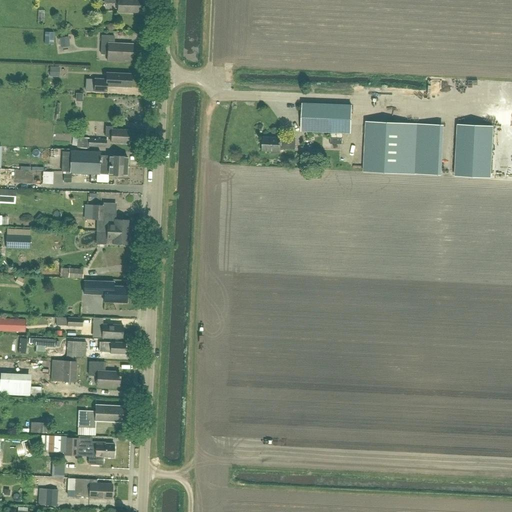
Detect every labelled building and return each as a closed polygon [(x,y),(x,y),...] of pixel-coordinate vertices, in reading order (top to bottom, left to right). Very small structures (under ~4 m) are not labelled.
[(141,12),(141,0),(104,0),(104,2),(118,3),(117,11),(141,12)] [(54,32),(45,32),(45,44),(53,44),(54,32)] [(131,61),(132,45),(114,44),(114,37),(102,36),(101,55),(108,55),(107,61),(124,62),(124,60),(131,61)] [(60,48),(69,46),(68,37),(58,38),(60,48)] [(59,67),(50,67),(50,76),(59,77),(59,67)] [(130,88),(131,75),(106,74),(106,80),(95,80),(94,92),(106,93),(106,85),(114,86),(114,87),(130,88)] [(350,134),(351,106),(303,104),(302,132),(350,134)] [(364,171),(418,174),(420,124),(367,121),(364,171)] [(490,178),(492,127),(459,125),(456,177),(490,178)] [(127,143),(128,131),(112,130),(112,127),(105,127),(105,137),(111,137),(111,142),(127,143)] [(342,135),(331,134),(330,144),(342,144),(342,135)] [(105,148),(106,140),(89,139),(89,138),(77,138),(76,148),(88,149),(88,147),(105,148)] [(295,150),(295,140),(264,138),(264,151),(271,152),(271,153),(281,154),(281,152),(281,149),(295,150)] [(99,165),(126,167),(127,157),(99,155),(99,152),(70,151),(70,162),(99,163),(99,165)] [(126,176),(126,167),(99,165),(99,163),(70,162),(69,173),(108,175),(108,179),(114,179),(114,175),(126,176)] [(49,184),(49,172),(39,172),(39,184),(49,184)] [(0,189),(0,202),(14,203),(15,190),(0,189)] [(107,231),(130,232),(131,221),(115,220),(115,216),(112,213),(104,213),(104,204),(103,204),(103,206),(92,205),(92,220),(98,220),(97,231),(107,232),(107,231)] [(38,226),(45,219),(39,214),(32,220),(38,226)] [(130,244),(130,232),(107,231),(107,232),(97,231),(97,243),(106,243),(113,243),(113,244),(130,244)] [(6,249),(30,249),(30,236),(6,236),(6,249)] [(68,269),(59,268),(58,277),(68,277),(68,278),(82,279),(82,269),(68,268),(68,269)] [(18,277),(15,282),(21,286),(24,281),(18,277)] [(127,303),(127,287),(113,286),(114,282),(84,280),(84,293),(104,294),(104,302),(127,303)] [(0,318),(0,330),(24,332),(25,320),(0,318)] [(81,327),(82,318),(67,318),(66,326),(81,327)] [(122,339),(122,325),(102,324),(102,338),(122,339)] [(42,351),(42,346),(60,347),(60,339),(16,339),(16,353),(26,353),(26,344),(32,344),(32,351),(42,351)] [(66,342),(66,346),(65,356),(85,357),(85,342),(66,342)] [(110,343),(99,342),(98,352),(109,353),(109,354),(124,354),(124,343),(110,343)] [(76,362),(63,361),(53,360),(52,381),(62,382),(75,382),(76,362)] [(118,388),(119,373),(104,373),(105,363),(89,362),(89,376),(97,376),(97,387),(118,388)] [(0,394),(26,395),(26,373),(0,373),(0,394)] [(121,421),(122,407),(95,406),(95,411),(78,410),(77,434),(94,435),(95,420),(121,421)] [(46,433),(46,423),(30,423),(29,433),(46,433)] [(41,436),(40,452),(64,453),(65,438),(65,437),(41,436)] [(79,439),(78,455),(89,456),(91,456),(91,460),(89,460),(89,462),(91,464),(101,464),(103,462),(103,456),(114,457),(114,444),(105,443),(105,442),(90,442),(91,437),(79,436),(78,439),(79,439)] [(65,438),(64,453),(64,455),(78,456),(78,455),(79,439),(78,439),(65,438)] [(74,490),(74,496),(89,496),(89,497),(112,498),(113,485),(97,484),(97,480),(75,478),(74,490)] [(47,489),(46,506),(56,506),(57,490),(47,489)]
